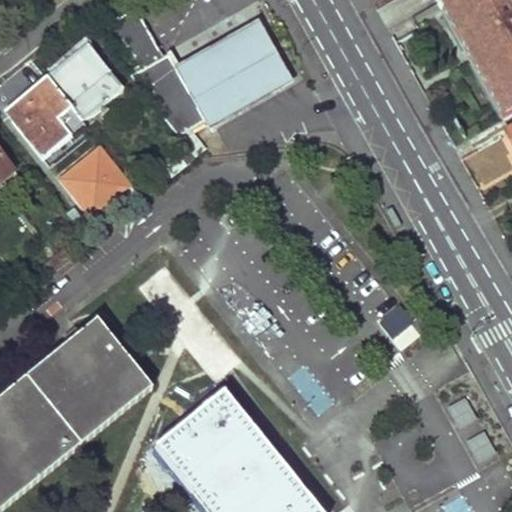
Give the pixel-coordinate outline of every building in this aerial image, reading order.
[(511,0),(434,0),(461,48),(511,19),(511,0)] [(134,5),(111,24),(143,68),(133,76),(180,137),(206,120),(210,118),(181,64),(175,52),(167,57),(134,5)] [(511,19),(461,48),(503,121),(511,115),(511,19)] [(261,22),(181,64),(210,118),(206,120),(212,132),(296,87),(261,22)] [(46,78),(84,124),(124,91),(87,45),(46,78)] [(84,124),(46,78),(6,112),(46,160),(87,127),(84,124)] [(0,180),(14,170),(0,153),(0,180)] [(180,156),(157,175),(166,185),(189,167),(180,156)] [(147,200),(139,190),(133,196),(140,206),(147,200)] [(76,257),(68,248),(48,266),(55,275),(76,257)] [(93,328),(0,401),(0,508),(145,393),(93,328)] [(307,511),(219,402),(152,454),(198,511),(307,511)] [(464,441),(472,467),(495,460),(486,434),(464,441)] [(447,511),(470,511),(463,495),(444,504),(447,511)]
